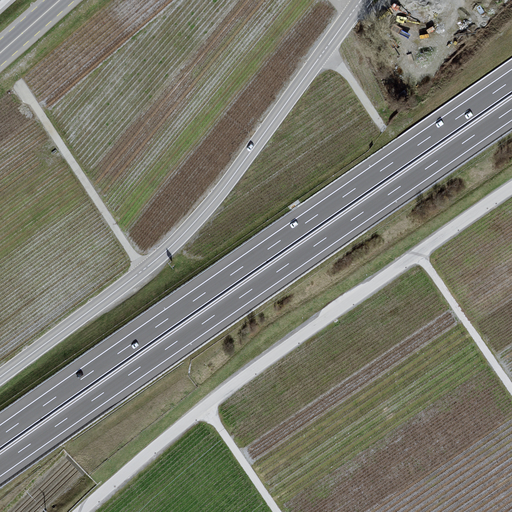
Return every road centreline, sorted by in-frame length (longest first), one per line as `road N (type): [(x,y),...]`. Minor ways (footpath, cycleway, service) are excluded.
road 1 (motorway): [(511,79),(0,435)]
road 2 (motorway): [(0,465),(511,109)]
road 3 (unclassified): [(511,186),(242,376),(79,511)]
road 4 (unclassified): [(0,376),(179,238),(361,0)]
road 5 (track): [(20,85),(143,269)]
